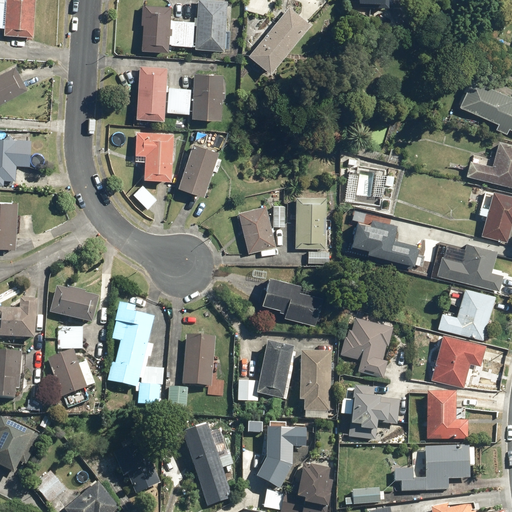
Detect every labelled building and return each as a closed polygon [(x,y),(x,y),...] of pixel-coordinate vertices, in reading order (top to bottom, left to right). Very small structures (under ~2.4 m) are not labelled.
[(36,34),(36,0),(8,0),(8,34),(36,34)] [(229,0),(223,0),(200,0),(197,46),(226,48),(229,0)] [(172,45),(195,46),(196,21),(173,20),(174,6),(144,4),(143,25),(145,25),(143,50),(172,52),(172,45)] [(313,23),(291,6),(252,55),(274,72),(313,23)] [(0,106),(32,88),(18,64),(0,73),(0,106)] [(192,88),(169,87),(169,66),(141,65),(139,118),(167,119),(168,111),(192,112),(192,88)] [(225,75),(196,74),(195,117),(224,117),(225,75)] [(511,92),(474,75),(461,104),(500,121),(497,128),(509,134),(511,128),(511,92)] [(355,143),(353,153),(404,165),(407,150),(392,147),(391,154),(383,152),(389,124),(370,120),(364,145),(355,143)] [(137,131),(136,154),(138,154),(138,158),(147,159),(146,178),(175,179),(177,133),(137,131)] [(0,183),(6,184),(6,179),(19,179),(19,163),(32,164),(34,140),(0,138),(0,183)] [(471,157),(467,175),(511,186),(511,142),(502,140),(497,163),(471,157)] [(207,193),(222,151),(196,142),(182,185),(207,193)] [(372,180),(359,179),(360,174),(348,173),(346,200),(357,201),(358,195),(371,196),(372,180)] [(374,195),(385,196),(386,185),(394,185),(395,175),(376,173),(374,195)] [(511,191),(488,186),(482,212),(487,214),(482,235),(509,241),(511,230),(511,191)] [(21,202),(12,202),(13,197),(0,195),(0,247),(19,248),(21,202)] [(296,248),(303,248),(303,246),(320,247),(320,249),(328,249),(331,196),(299,195),(296,248)] [(286,205),(274,204),(274,225),(286,225),(286,205)] [(268,205),(241,212),(250,252),(278,246),(268,205)] [(464,259),(444,254),(438,273),(500,290),(505,272),(494,269),(500,248),(470,239),(464,259)] [(428,255),(402,248),(398,264),(424,270),(428,255)] [(330,251),(309,250),(308,263),(330,264),(330,251)] [(287,312),(286,317),(318,324),(324,297),(317,295),(317,292),(300,289),(301,281),(272,275),(266,303),(280,306),(280,310),(287,312)] [(444,311),(439,327),(484,339),(497,293),(467,285),(459,315),(444,311)] [(88,293),(88,290),(69,286),(68,288),(59,286),(53,311),(93,321),(99,296),(88,293)] [(39,299),(22,298),(22,307),(0,306),(0,334),(37,336),(39,299)] [(121,302),(116,321),(117,321),(113,339),(122,341),(117,362),(113,361),(108,380),(138,387),(155,315),(136,311),(137,306),(121,302)] [(347,337),(346,336),(340,356),(361,362),(358,370),(379,376),(387,347),(389,348),(395,328),(356,316),(352,330),(350,329),(347,337)] [(84,329),(59,327),(58,349),(83,350),(84,329)] [(432,378),(465,387),(473,360),(482,363),(488,342),(445,330),(432,378)] [(215,336),(188,335),(185,384),(213,385),(215,336)] [(289,364),(292,364),(295,344),(269,340),(260,392),(284,396),(289,364)] [(17,389),(20,389),(22,351),(0,350),(0,395),(17,397),(17,389)] [(90,359),(80,363),(76,350),(50,360),(67,408),(89,400),(83,386),(88,384),(89,386),(99,382),(90,359)] [(335,370),(333,370),(333,351),(304,350),(302,399),(306,400),(305,418),(329,419),(329,412),(331,412),(332,387),(334,387),(335,370)] [(146,384),(161,385),(164,385),(165,367),(147,366),(146,384)] [(259,381),(239,380),(238,401),(258,402),(259,381)] [(161,385),(146,384),(141,384),(140,403),(160,404),(161,385)] [(355,411),(352,411),(350,436),(378,438),(378,430),(380,430),(381,424),(398,425),(400,408),(402,408),(403,390),(389,389),(389,392),(376,391),(376,387),(357,385),(355,411)] [(183,396),(184,387),(170,387),(169,406),(187,407),(188,396),(183,396)] [(429,390),(428,438),(469,439),(469,420),(457,419),(458,391),(429,390)] [(12,417),(11,420),(2,415),(0,418),(0,462),(18,472),(24,461),(28,463),(41,436),(36,434),(37,431),(12,417)] [(54,420),(45,416),(40,427),(48,431),(54,420)] [(308,427),(287,426),(287,421),(272,420),(272,426),(269,426),(268,457),(258,476),(282,489),(294,464),(294,445),(307,445),(308,427)] [(234,495),(210,422),(183,431),(207,504),(234,495)] [(144,438),(114,451),(126,478),(131,476),(138,494),(163,483),(144,438)] [(401,482),(401,491),(449,490),(449,479),(472,479),(472,446),(427,446),(427,468),(394,468),(394,482),(401,482)] [(333,466),(305,462),(300,497),(307,498),(304,511),(329,511),(333,487),(330,486),(333,466)] [(54,469),(34,483),(50,505),(69,492),(54,469)] [(66,507),(69,511),(116,511),(121,508),(99,480),(66,507)] [(380,500),(385,499),(385,491),(380,491),(380,488),(353,489),(354,503),(380,503),(380,500)]
